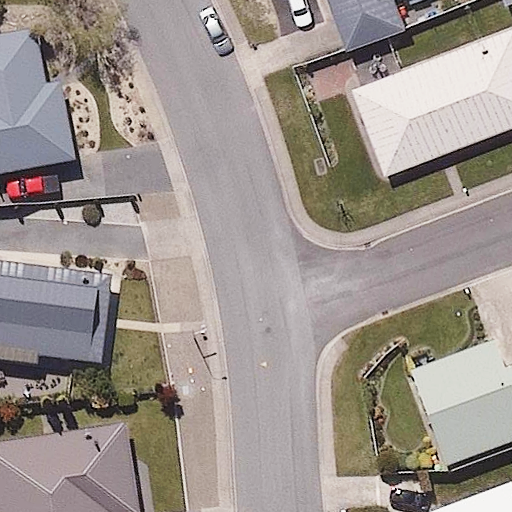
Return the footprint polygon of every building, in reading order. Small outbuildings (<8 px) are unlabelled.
[(334,0),(349,44),(414,22),(406,0),(334,0)] [(388,173),(511,123),(511,15),(351,81),(388,173)] [(0,172),(80,158),(66,83),(43,87),(31,20),(0,26),(0,172)] [(71,250),(0,246),(0,356),(107,362),(111,269),(70,267),(71,250)] [(456,467),(511,445),(511,366),(508,368),(494,330),(414,361),(456,467)] [(145,511),(133,422),(0,439),(0,511),(145,511)] [(511,511),(511,472),(427,507),(418,486),(387,499),(391,511),(511,511)]
